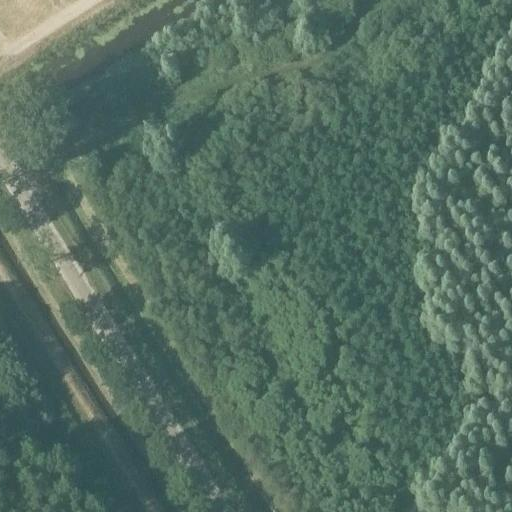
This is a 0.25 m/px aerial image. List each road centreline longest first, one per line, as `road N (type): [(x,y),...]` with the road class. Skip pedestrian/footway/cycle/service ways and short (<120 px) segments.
road 1 (unclassified): [(219,511),(0,161)]
road 2 (track): [(381,0),(316,59),(200,92),(39,163)]
road 3 (track): [(138,511),(0,289)]
